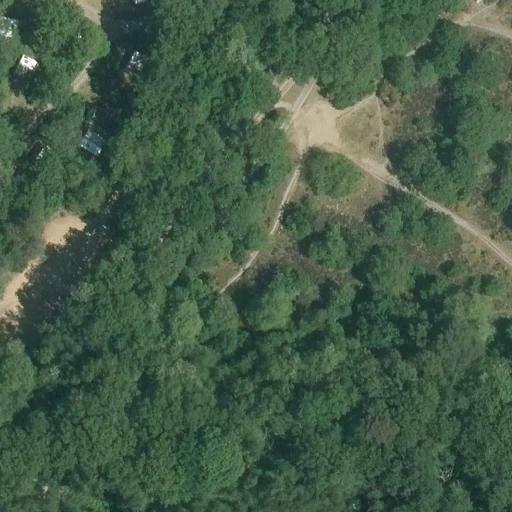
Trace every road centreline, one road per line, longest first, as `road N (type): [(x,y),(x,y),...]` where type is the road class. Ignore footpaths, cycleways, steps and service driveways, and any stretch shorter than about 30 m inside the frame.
road 1 (track): [(21,511),(64,370),(178,209),(242,135)]
road 2 (track): [(270,107),(316,49),(333,0)]
